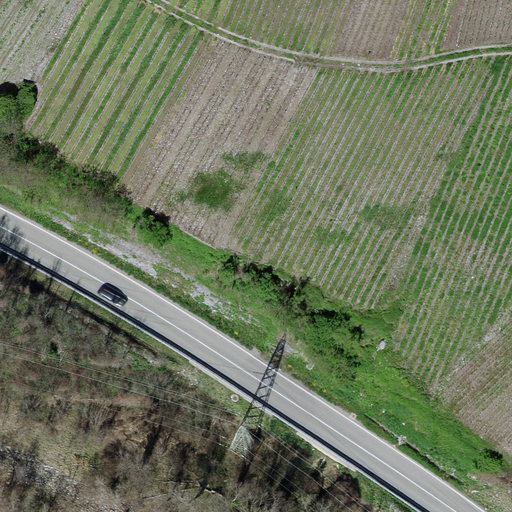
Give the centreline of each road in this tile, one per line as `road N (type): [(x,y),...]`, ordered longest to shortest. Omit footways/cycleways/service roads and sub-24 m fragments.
road 1 (primary): [(455,511),(172,324),(0,226)]
road 2 (track): [(150,0),(265,49),(339,61),(511,48)]
